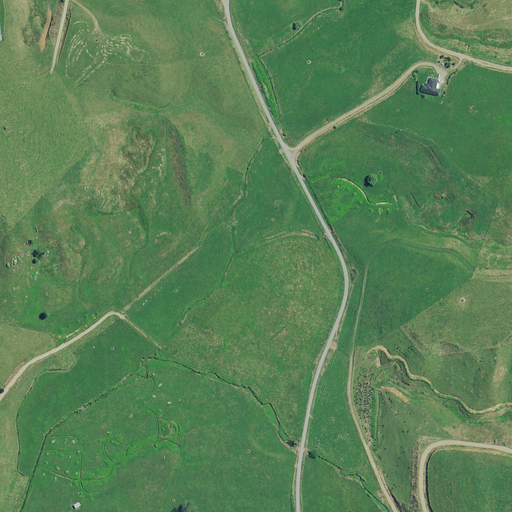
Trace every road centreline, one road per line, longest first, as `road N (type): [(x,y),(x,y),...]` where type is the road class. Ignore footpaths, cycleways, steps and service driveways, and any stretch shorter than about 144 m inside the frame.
road 1 (unclassified): [(298,511),(303,433),(346,282),(234,38),(227,0)]
road 2 (track): [(289,158),(414,66),(448,71),(460,56)]
road 3 (track): [(511,452),(457,443),(430,448),(421,473),(425,511)]
road 4 (track): [(511,69),(429,43),(419,31),(418,0)]
